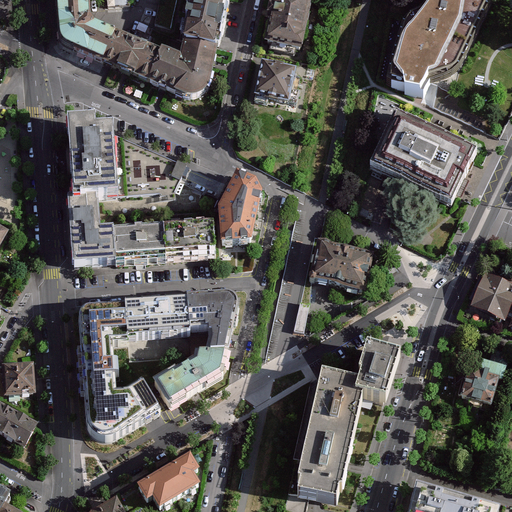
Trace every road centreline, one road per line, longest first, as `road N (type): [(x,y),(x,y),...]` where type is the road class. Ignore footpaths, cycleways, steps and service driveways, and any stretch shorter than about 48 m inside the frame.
road 1 (residential): [(443,304),(412,295),(236,394)]
road 2 (tertiary): [(34,74),(53,296)]
road 3 (residential): [(256,282),(53,296)]
road 4 (residential): [(34,74),(216,155)]
road 5 (secondary): [(436,322),(384,511)]
road 6 (tertiary): [(53,296),(62,488)]
road 7 (residential): [(216,155),(269,180),(277,196),(256,282)]
road 8 (residential): [(254,0),(216,155)]
road 9 (secondary): [(511,160),(443,304)]
road 10 (residential): [(216,414),(89,489)]
